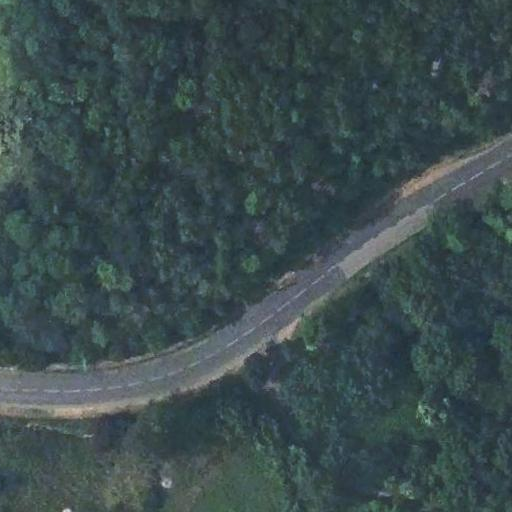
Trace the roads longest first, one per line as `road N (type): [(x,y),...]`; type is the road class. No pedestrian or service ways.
road 1 (secondary): [(511,154),(386,228),(189,368),(82,393),(0,392)]
road 2 (track): [(336,0),(297,133),(187,245),(63,307),(0,313)]
road 3 (track): [(287,302),(272,378),(277,415),(314,467),(427,511)]
